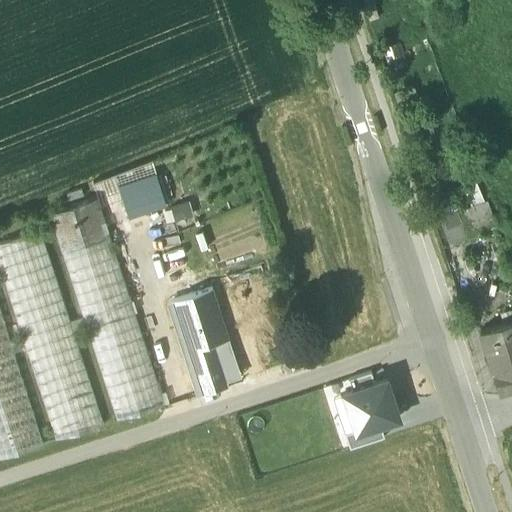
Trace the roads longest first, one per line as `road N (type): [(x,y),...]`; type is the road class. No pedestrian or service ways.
road 1 (track): [(0,483),(435,345)]
road 2 (unclassified): [(464,424),(321,0)]
